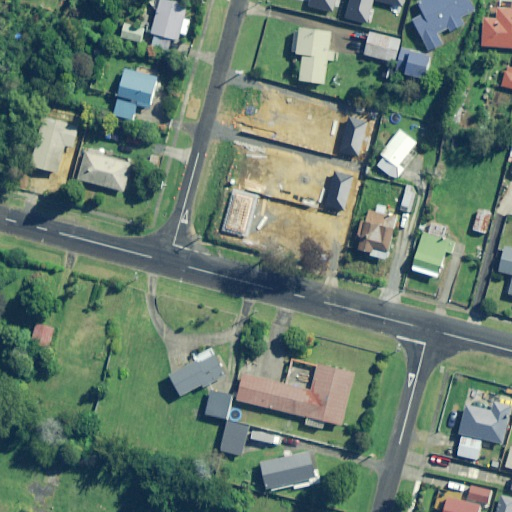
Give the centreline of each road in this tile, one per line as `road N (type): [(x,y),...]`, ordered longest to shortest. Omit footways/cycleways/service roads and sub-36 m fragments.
road 1 (residential): [(168,262),(238,0)]
road 2 (residential): [(168,262),(428,329)]
road 3 (residential): [(380,511),(428,329)]
road 4 (residential): [(0,217),(168,262)]
